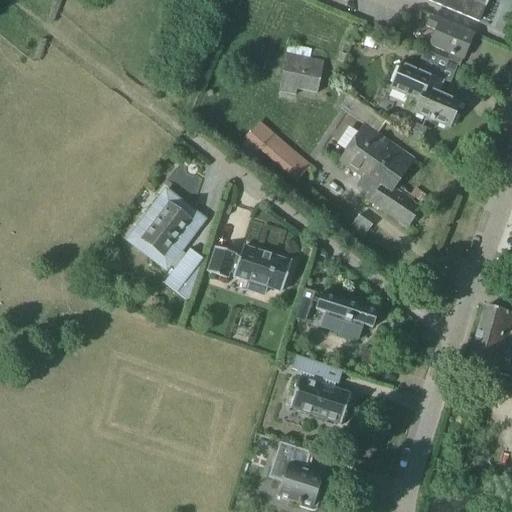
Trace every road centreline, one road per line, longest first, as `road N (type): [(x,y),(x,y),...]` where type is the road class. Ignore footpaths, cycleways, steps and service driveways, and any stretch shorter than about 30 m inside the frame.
road 1 (residential): [(451,340),(181,131)]
road 2 (residential): [(401,511),(451,340)]
